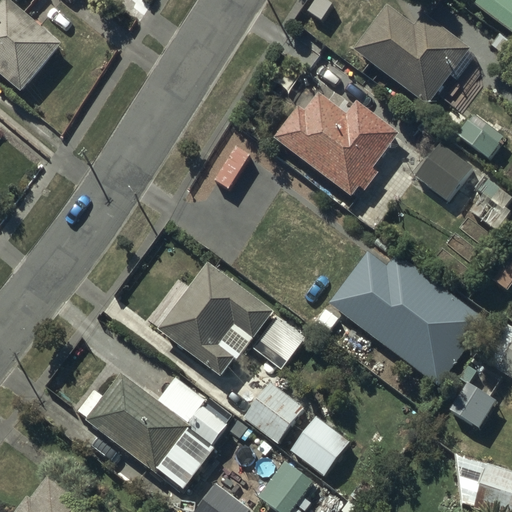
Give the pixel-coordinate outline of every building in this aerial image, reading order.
[(6,0),(0,8),(0,73),(22,93),(63,45),(11,0),(6,0)] [(511,0),(480,0),(477,5),(511,32),(511,0)] [(415,26),(389,6),(355,50),(429,106),(472,49),(425,13),(415,26)] [(511,42),(503,35),(494,47),(511,62),(501,75),(511,83),(511,42)] [(301,107),(276,138),(354,198),(361,188),(366,192),(380,175),(374,170),(401,135),(360,104),(349,118),(321,96),(308,112),(301,107)] [(481,172),(443,142),(416,179),(454,208),(481,172)] [(294,184),(262,163),(253,177),(285,198),(294,184)] [(511,199),(511,197),(491,182),(483,192),(485,194),(472,212),(498,231),(511,214),(505,210),(511,199)] [(264,222),(247,209),(228,233),(245,246),(264,222)] [(389,268),(370,253),(331,304),(439,387),(488,322),(399,254),(389,268)] [(511,286),(511,263),(504,258),(490,278),(508,291),(511,286)] [(275,312),(210,264),(159,331),(224,380),(275,312)] [(307,340),(278,317),(254,349),(283,372),(307,340)] [(511,380),(511,328),(503,323),(482,358),(499,369),(497,372),(511,380)] [(202,409),(208,401),(177,377),(159,401),(125,375),(106,399),(96,391),(80,412),(89,419),(87,422),(158,476),(160,473),(185,492),(217,450),(214,447),(228,429),(202,409)] [(481,430),(498,401),(470,384),(453,414),(481,430)] [(305,411),(272,385),(245,418),(279,445),(305,411)] [(317,417),(292,451),(326,477),(352,443),(317,417)] [(315,483),(286,463),(261,500),(278,511),(303,511),(304,511),(298,507),(315,483)] [(505,511),(511,511),(511,472),(488,464),(476,503),(505,511)] [(27,495),(14,511),(93,511),(49,479),(33,499),(27,495)] [(250,511),(217,486),(196,511),(250,511)]
